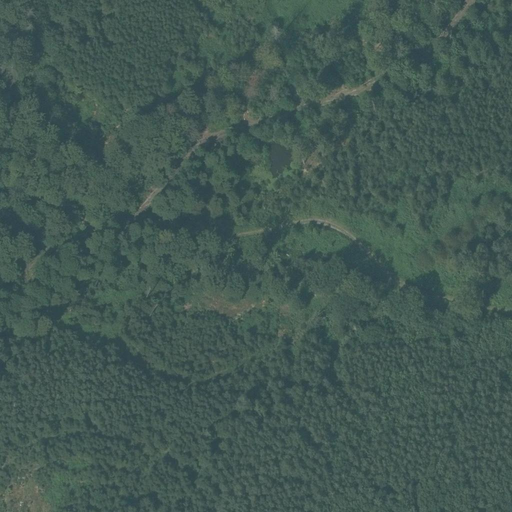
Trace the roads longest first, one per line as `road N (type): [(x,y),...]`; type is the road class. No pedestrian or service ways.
road 1 (track): [(469,0),(414,58),(206,138),(136,216)]
road 2 (track): [(511,308),(395,281),(320,219),(219,239),(174,236),(136,216)]
road 3 (track): [(136,216),(48,249),(0,293)]
